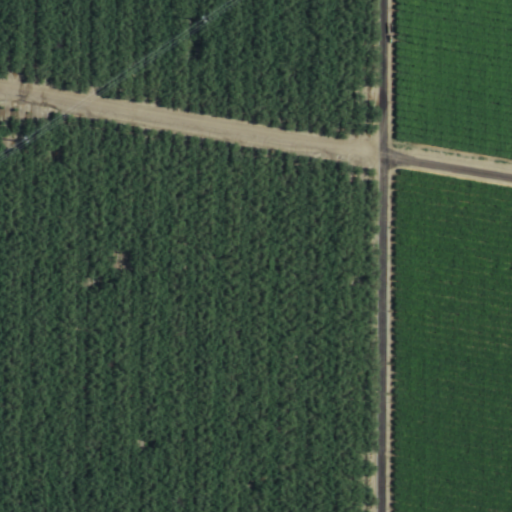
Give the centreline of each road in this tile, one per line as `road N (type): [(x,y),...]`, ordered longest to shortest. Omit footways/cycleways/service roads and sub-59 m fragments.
road 1 (residential): [(0,105),(296,165),(311,180),(384,180),(511,202)]
road 2 (residential): [(302,511),(311,180)]
